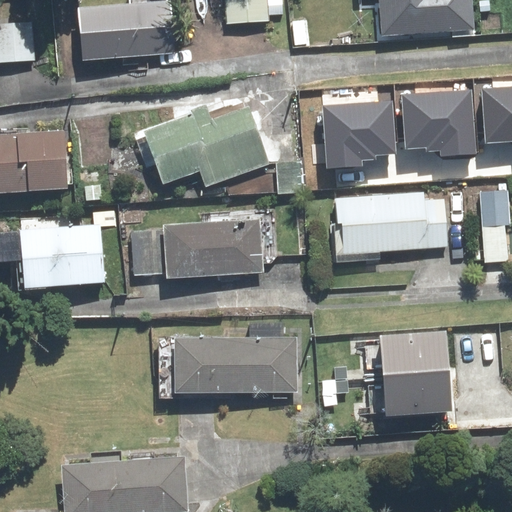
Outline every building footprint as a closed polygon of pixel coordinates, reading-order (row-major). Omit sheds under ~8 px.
[(221,0),(223,28),(267,27),(267,18),(282,17),(281,0),(221,0)] [(374,0),(375,34),(469,34),(468,0),(374,0)] [(167,6),(70,13),(74,65),(171,58),(167,6)] [(33,24),(0,25),(0,68),(35,67),(33,24)] [(511,87),(483,89),(486,143),(511,141),(511,87)] [(471,91),(402,96),(406,148),(426,146),(427,152),(439,151),(439,157),(476,154),(471,91)] [(393,100),(321,104),(326,168),(362,166),(362,161),(376,160),(375,155),(396,154),(393,100)] [(204,110),(137,134),(157,188),(195,174),(201,191),(268,166),(246,106),(208,120),(204,110)] [(0,141),(0,198),(66,193),(61,136),(0,141)] [(507,193),(479,194),(480,263),(507,263),(507,193)] [(442,195),(331,201),(334,257),(445,250),(442,195)] [(200,226),(159,228),(159,232),(126,233),(128,280),(161,279),(161,284),(262,280),(261,263),(277,262),(275,214),(200,216),(200,226)] [(0,234),(0,269),(14,269),(16,293),(104,287),(101,228),(0,234)] [(297,339),(151,338),(150,397),(297,399),(297,339)] [(182,511),(179,460),(54,467),(57,511),(182,511)]
